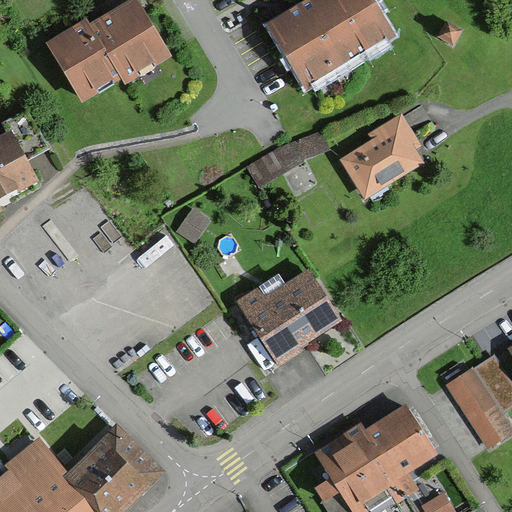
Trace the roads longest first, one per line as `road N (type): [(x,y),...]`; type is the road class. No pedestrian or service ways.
road 1 (residential): [(511,280),(201,491)]
road 2 (residential): [(0,287),(201,491)]
road 3 (residential): [(187,0),(276,143)]
